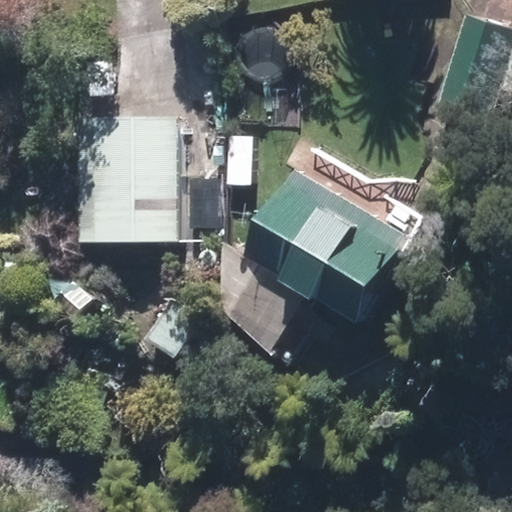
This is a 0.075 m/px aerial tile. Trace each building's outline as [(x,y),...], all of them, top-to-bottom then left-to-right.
[(445,116),(493,132),(511,72),(511,27),(478,16),(445,116)] [(89,121),(91,247),(188,247),(187,120),(89,121)] [(323,292),(375,323),(426,236),(308,167),(258,254),(276,265),(266,281),(313,308),(323,292)] [(0,247),(0,271),(3,278),(28,265),(15,240),(0,247)] [(158,345),(189,363),(212,325),(181,306),(158,345)] [(45,388),(34,427),(106,446),(115,410),(108,407),(113,388),(57,373),(52,390),(45,388)] [(122,421),(157,451),(183,420),(148,390),(122,421)]
